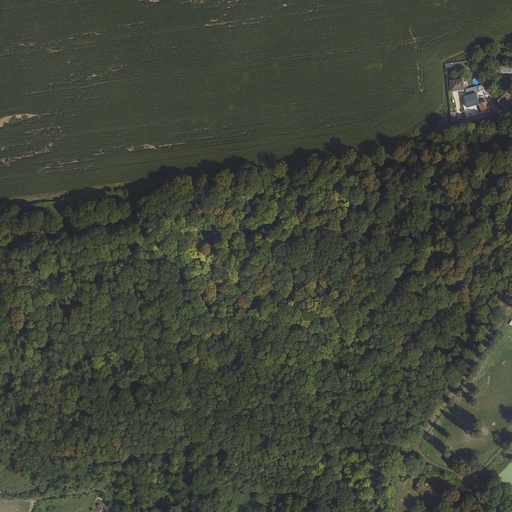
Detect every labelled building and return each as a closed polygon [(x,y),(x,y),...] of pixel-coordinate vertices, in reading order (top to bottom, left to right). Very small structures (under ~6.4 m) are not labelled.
[(452,79),(453,89),(466,88),(465,78),(452,79)] [(479,86),(467,90),(468,94),(481,91),(479,86)] [(468,94),(465,95),(469,106),(481,103),(478,92),(468,94)] [(506,108),(511,103),(511,97),(507,92),(502,97),(499,100),(506,108)] [(490,106),(487,100),(481,103),(484,113),(501,109),(496,103),(490,106)] [(429,493),(441,501),(446,493),(422,479),(418,486),(429,493)]
